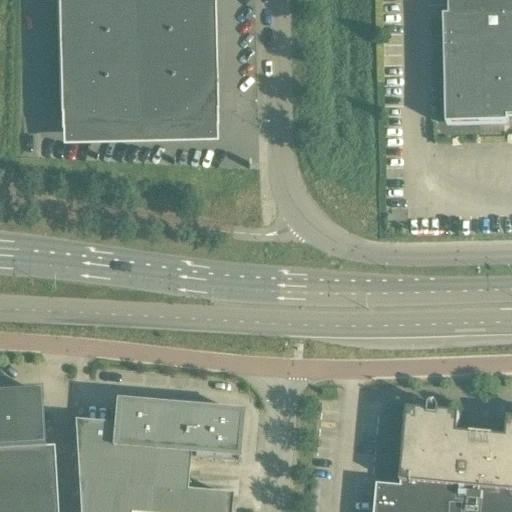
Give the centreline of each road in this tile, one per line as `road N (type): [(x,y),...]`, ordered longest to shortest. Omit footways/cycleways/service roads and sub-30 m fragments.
road 1 (tertiary): [(511,288),(250,290),(0,263)]
road 2 (tertiary): [(0,309),(288,325),(511,325)]
road 3 (unclassified): [(276,0),(280,180),(307,225),(339,250),(511,255)]
road 4 (unclassified): [(0,343),(279,370)]
road 5 (unclassified): [(279,370),(511,365)]
road 6 (unknown): [(226,0),(233,129),(279,153)]
road 7 (unclassified): [(269,511),(279,370)]
